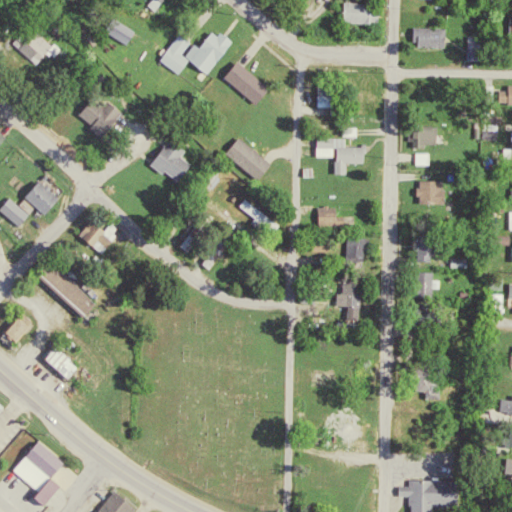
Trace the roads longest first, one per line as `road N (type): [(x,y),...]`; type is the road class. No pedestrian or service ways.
road 1 (residential): [(382,511),(393,0)]
road 2 (residential): [(291,308),(228,299),(198,285),(0,108)]
road 3 (residential): [(301,50),(291,308)]
road 4 (secondary): [(194,511),(108,459),(0,370)]
road 5 (residential): [(291,308),(285,511)]
road 6 (residential): [(392,59),(301,50),(237,0)]
road 7 (residential): [(0,289),(89,188)]
road 8 (residential): [(392,71),(511,73)]
